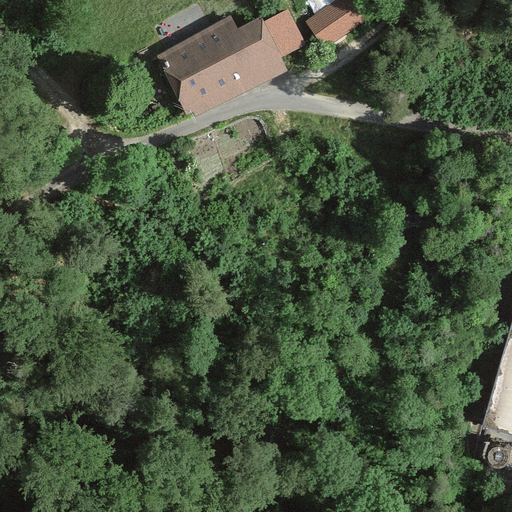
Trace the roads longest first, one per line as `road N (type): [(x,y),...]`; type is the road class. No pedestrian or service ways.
road 1 (unclassified): [(0,224),(184,132),(282,100),(511,137)]
road 2 (track): [(411,0),(357,111)]
